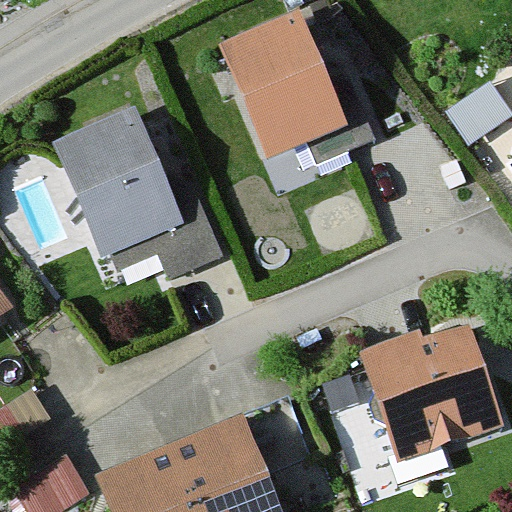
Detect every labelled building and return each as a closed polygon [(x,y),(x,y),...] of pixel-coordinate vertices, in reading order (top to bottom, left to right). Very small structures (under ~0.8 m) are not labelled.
[(235,60),(283,171),(361,138),(312,27),(235,60)] [(60,155),(106,269),(190,235),(144,121),(60,155)] [(0,329),(19,315),(0,289),(0,329)] [(429,347),(370,366),(403,471),(509,437),(479,343),(432,358),(429,347)] [(283,511),(252,432),(211,449),(138,478),(105,491),(113,511),(283,511)] [(72,455),(7,490),(18,511),(53,511),(92,492),(72,455)]
